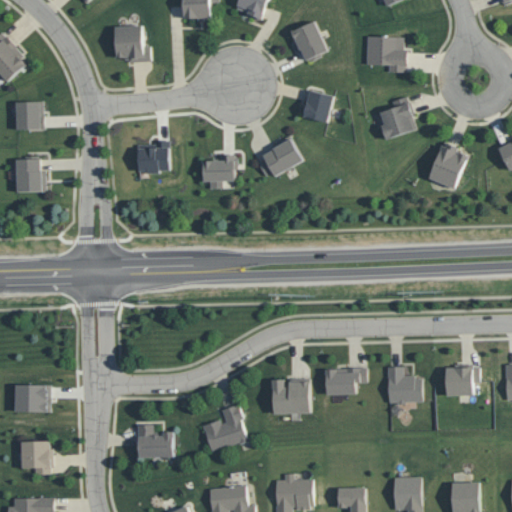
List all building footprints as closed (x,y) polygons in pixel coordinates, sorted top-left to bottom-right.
[(212,15),(208,16),(208,19),(199,20),(198,16),(185,17),(184,0),(220,0),(221,3),(212,3),(212,15)] [(269,0),(263,19),(249,14),(250,11),(238,7),(240,0),(269,0)] [(329,49),(321,52),(322,54),(311,60),(310,58),(308,58),(303,48),(298,50),(293,38),(296,36),(293,30),(316,20),(329,49)] [(152,60),(130,61),(130,56),(118,57),(117,25),(144,24),(145,44),(151,44),(152,60)] [(28,62),(9,81),(1,72),(0,73),(0,33),(3,31),(25,54),(22,58),(28,62)] [(409,49),(409,66),(407,65),(407,71),(390,70),(390,64),(368,63),(369,35),(405,35),(405,48),(409,49)] [(335,94),(329,121),(302,114),(306,99),(309,100),(312,89),(335,94)] [(408,95),(410,102),(411,101),(416,114),(413,115),(417,127),(388,138),(383,124),(386,123),(382,111),(396,106),(394,100),(408,95)] [(45,100),(46,127),(19,128),(18,101),(45,100)] [(305,158),(277,175),(274,171),(267,174),(259,161),(266,157),(264,154),(276,148),(273,146),(291,134),(305,158)] [(511,139),(511,169),(506,158),(503,159),(497,147),(509,141),(511,139)] [(470,155),(456,187),(431,176),(446,140),(460,146),(458,152),(460,153),(460,150),(470,155)] [(239,156),(240,168),(236,168),(236,179),(223,180),(223,187),(212,187),(212,179),(205,179),(205,159),(221,159),(221,153),(237,153),(237,156),(239,156)] [(47,168),(48,190),(19,190),(18,157),(42,157),(42,168),(47,168)] [(424,377),(424,400),(407,400),(407,403),(399,403),(399,401),(390,401),(390,376),(389,376),(388,365),(405,365),(405,374),(416,374),(416,377),(424,377)] [(481,365),(482,380),(475,381),(475,394),(448,394),(448,366),(481,365)] [(368,366),(368,381),(358,381),(357,392),(329,393),(328,374),(327,374),(327,367),(347,367),(347,366),(368,366)] [(311,377),(312,411),(276,412),(276,388),(274,388),(274,378),(286,378),(286,385),(291,385),(291,378),(311,377)] [(52,384),(52,410),(17,410),(17,383),(52,384)] [(250,439),(241,443),(240,441),(213,450),(204,424),(221,418),(223,422),(228,421),(223,408),(239,402),(245,417),(242,418),(250,439)] [(175,430),(176,455),(141,456),(140,423),(155,423),(155,431),(175,430)] [(55,447),(55,466),(52,466),(53,473),(37,473),(37,466),(24,467),(23,440),(51,440),(52,447),(55,447)] [(315,504),(311,504),(311,508),(298,508),(298,505),(294,505),(294,511),(277,511),(277,478),(286,478),(286,472),(296,472),(296,478),(314,478),(315,504)] [(423,475),(423,511),(409,511),(409,508),(397,508),(396,476),(423,475)] [(481,480),(481,511),(454,511),(455,511),(454,481),(481,480)] [(257,511),(235,511),(235,508),(230,508),(231,511),(212,511),(210,488),(247,483),(250,504),(256,504),(257,511)] [(367,486),(367,511),(352,511),(352,508),(347,508),(347,506),(341,506),(340,486),(367,486)] [(56,496),(55,511),(10,511),(10,505),(15,505),(16,497),(41,497),(41,496),(56,496)]
